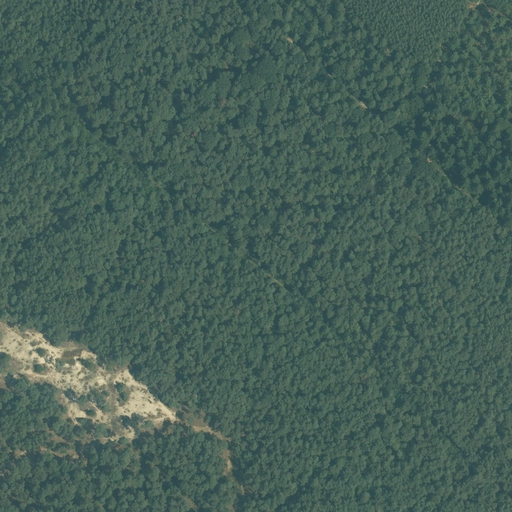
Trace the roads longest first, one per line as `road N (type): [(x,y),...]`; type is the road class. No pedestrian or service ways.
road 1 (track): [(511,225),(258,0)]
road 2 (unknown): [(477,0),(426,93),(511,154)]
